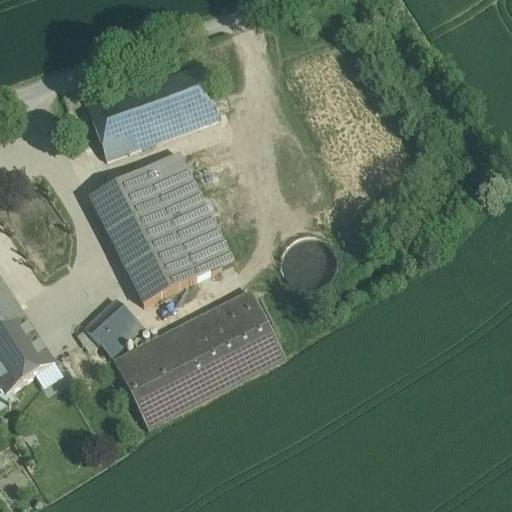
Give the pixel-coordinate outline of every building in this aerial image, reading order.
[(196,66),(84,110),(104,163),(216,119),(196,66)] [(233,265),(179,158),(143,176),(197,284),(233,265)] [(197,284),(143,176),(89,203),(144,311),(197,284)] [(335,274),(337,264),(335,253),(329,243),(319,237),(308,235),(297,238),(288,244),(282,253),(280,264),(282,275),(289,284),(298,290),(309,292),(320,290),(329,284),(335,274)] [(0,341),(26,324),(0,284),(0,341)] [(251,296),(113,366),(148,433),(285,363),(251,296)] [(131,321),(116,305),(107,314),(122,330),(131,321)] [(107,314),(84,334),(99,351),(122,330),(107,314)] [(26,324),(0,341),(0,391),(6,401),(55,369),(26,324)] [(122,330),(99,351),(109,363),(132,343),(122,330)] [(6,401),(0,391),(0,414),(0,415),(11,408),(6,401)]
